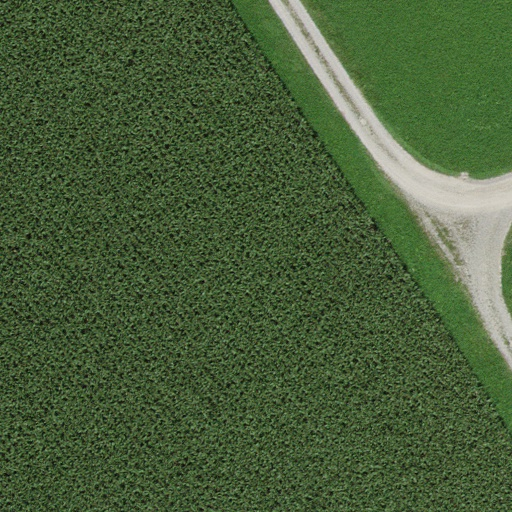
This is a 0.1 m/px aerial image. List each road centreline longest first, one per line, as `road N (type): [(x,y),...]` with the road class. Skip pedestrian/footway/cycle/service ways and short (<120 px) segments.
road 1 (track): [(294,0),(403,170),(438,192),(511,190)]
road 2 (track): [(511,342),(403,170)]
